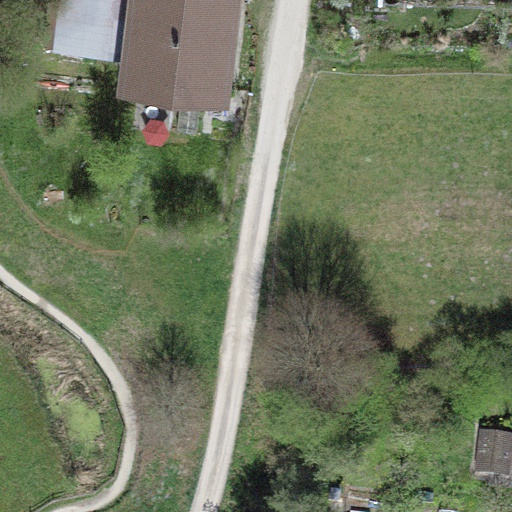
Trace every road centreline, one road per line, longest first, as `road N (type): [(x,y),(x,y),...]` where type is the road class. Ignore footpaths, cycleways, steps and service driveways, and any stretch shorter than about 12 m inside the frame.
road 1 (track): [(255,229),(204,511)]
road 2 (residential): [(292,0),(255,229)]
